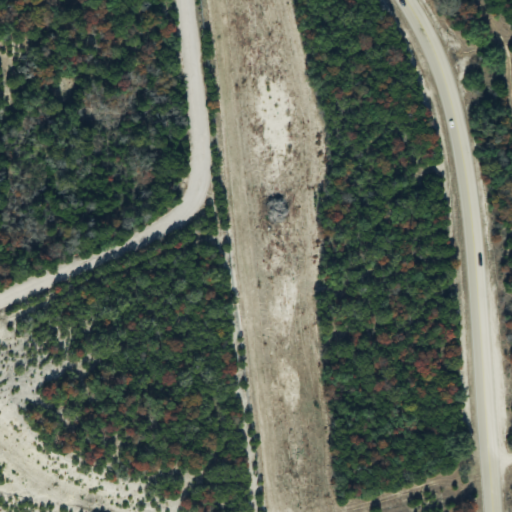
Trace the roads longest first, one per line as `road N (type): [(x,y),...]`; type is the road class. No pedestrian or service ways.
road 1 (tertiary): [(493,511),(455,120),(425,43),(397,0)]
road 2 (track): [(0,299),(168,227),(194,201)]
road 3 (track): [(194,201),(198,132),(183,0)]
